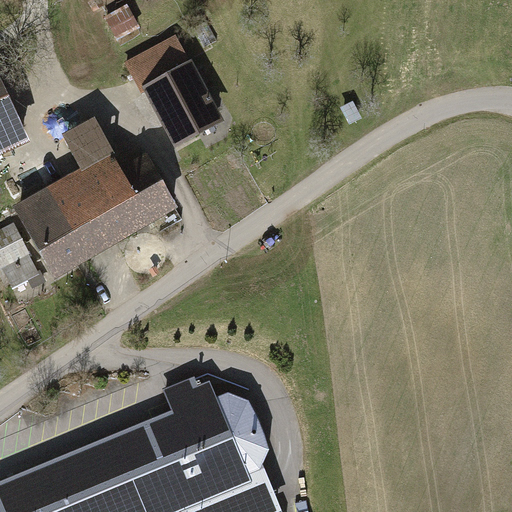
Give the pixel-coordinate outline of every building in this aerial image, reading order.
[(130,21),(105,29),(112,51),(137,43),(130,21)] [(224,125),(176,39),(132,63),(179,150),(224,125)] [(0,161),(29,147),(0,86),(0,161)] [(150,160),(126,173),(97,124),(68,141),(86,172),(16,213),(27,231),(26,231),(56,283),(180,211),(150,160)] [(16,228),(0,236),(0,276),(6,273),(15,291),(41,278),(16,228)] [(170,401),(175,413),(0,485),(0,506),(2,511),(173,511),(178,510),(178,511),(281,511),(265,472),(271,451),(254,406),(232,396),(219,401),(212,385),(170,401)]
